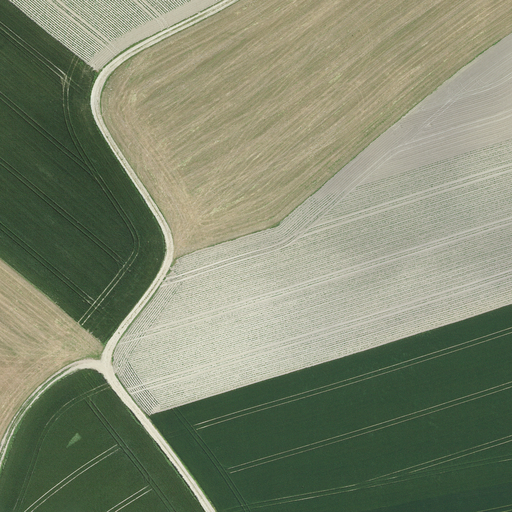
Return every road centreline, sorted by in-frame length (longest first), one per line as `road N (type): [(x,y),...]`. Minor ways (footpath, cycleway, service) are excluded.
road 1 (track): [(213,511),(110,376),(112,335),(163,273),(170,238),(97,108),(96,87),(119,58),(225,0)]
road 2 (track): [(110,376),(85,362),(55,377),(16,417),(0,458)]
